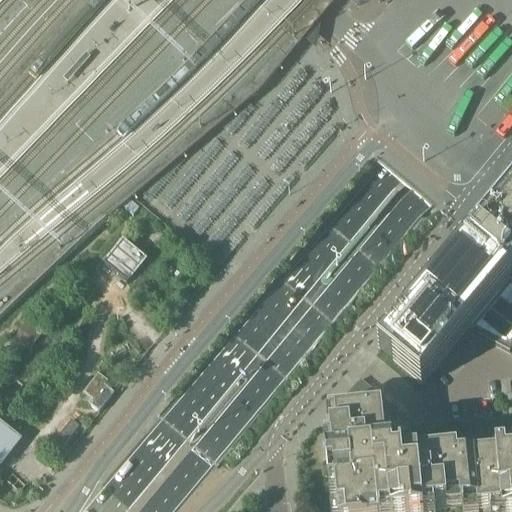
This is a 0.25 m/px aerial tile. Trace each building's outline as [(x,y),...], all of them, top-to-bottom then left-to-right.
[(274,36),(232,78),(254,98),(276,71),(274,36)] [(511,194),(477,237),(481,240),(472,250),(469,247),(468,247),(468,246),(461,254),(462,255),(511,296),(511,194)] [(106,262),(103,265),(109,271),(112,273),(113,274),(127,286),(146,262),(147,262),(145,260),(143,258),(133,250),(132,249),(129,246),(123,241),(122,242),(118,246),(109,257),(106,262)] [(510,354),(511,350),(511,296),(462,255),(451,268),(455,271),(395,342),(391,339),(380,353),(420,387),(466,332),(510,354)] [(25,327),(17,338),(30,348),(38,338),(25,327)] [(98,376),(83,395),(92,403),(89,406),(90,407),(99,415),(114,395),(105,388),(108,383),(99,376),(98,376)] [(457,454),(441,456),(402,460),(401,457),(394,451),(399,445),(395,411),(360,383),(344,402),(345,414),(327,416),(328,430),(323,431),(327,473),(329,488),(335,487),(338,511),(423,511),(424,511),(434,511),(435,511),(447,511),(447,508),(462,506),(462,511),(511,511),(511,448),(495,450),(496,457),(458,461),(457,454)] [(470,428),(471,440),(475,442),(492,441),(496,435),(494,425),(491,422),(473,424),(470,428)] [(466,440),(465,428),(462,425),(443,427),(441,431),(442,437),(453,435),(454,444),(463,444),(466,440)] [(0,462),(16,442),(0,428),(0,462)] [(431,439),(431,438),(431,432),(425,429),(408,431),(405,435),(406,446),(410,449),(420,448),(419,440),(431,439)]
